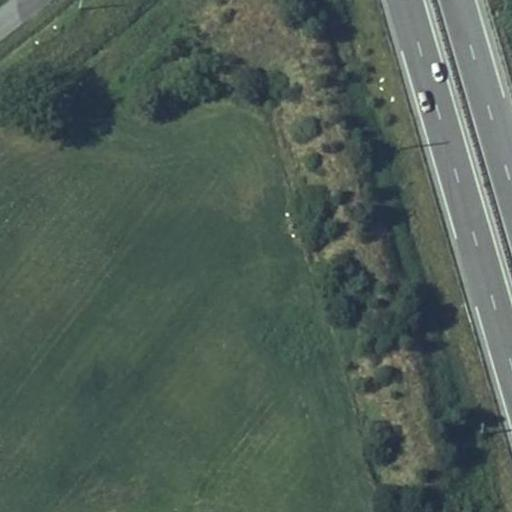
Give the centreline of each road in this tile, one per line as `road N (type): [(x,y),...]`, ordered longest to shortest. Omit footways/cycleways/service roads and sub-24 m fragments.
road 1 (trunk): [(405,0),(511,360)]
road 2 (trunk): [(511,185),(456,0)]
